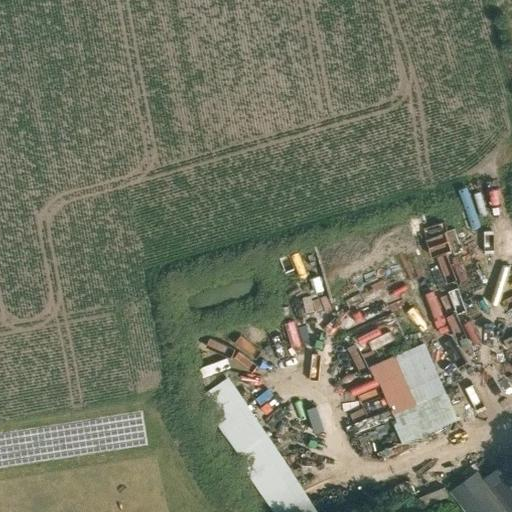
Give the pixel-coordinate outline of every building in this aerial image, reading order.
[(410,221),(416,235),(429,229),(423,216),(410,221)] [(375,268),(390,267),(389,253),(374,253),(375,268)] [(404,258),(405,268),(423,265),(421,254),(404,258)] [(458,266),(466,290),(476,287),(468,263),(458,266)] [(467,321),(474,335),(488,328),(481,314),(467,321)] [(373,337),(369,327),(338,341),(346,360),(403,334),(399,326),(373,337)] [(452,353),(443,356),(449,377),(458,374),(452,353)] [(262,358),(240,365),(243,375),(265,369),(262,358)] [(319,511),(236,375),(203,396),(274,511),(319,511)] [(384,402),(416,386),(412,377),(380,394),(384,402)] [(481,466),(449,489),(466,511),(511,511),(511,455),(487,474),(481,466)]
